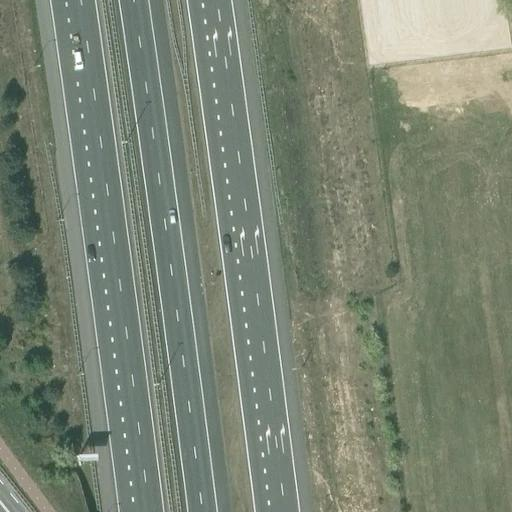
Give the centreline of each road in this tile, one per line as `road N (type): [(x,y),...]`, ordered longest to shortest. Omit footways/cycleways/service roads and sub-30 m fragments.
road 1 (motorway): [(273,511),(194,0)]
road 2 (motorway): [(198,511),(130,0)]
road 3 (motorway): [(78,0),(145,511)]
